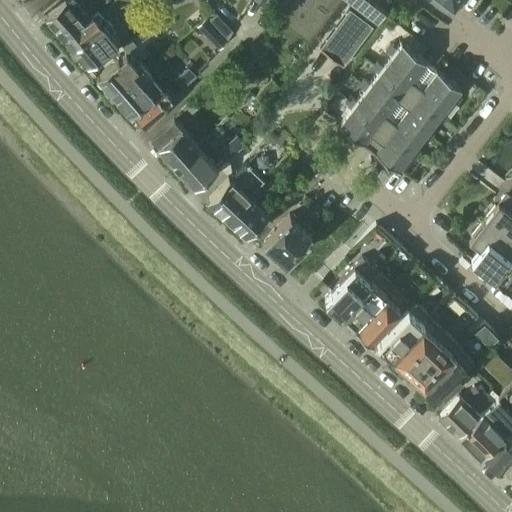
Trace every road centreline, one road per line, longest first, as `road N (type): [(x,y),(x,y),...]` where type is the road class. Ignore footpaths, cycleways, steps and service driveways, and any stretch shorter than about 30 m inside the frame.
road 1 (tertiary): [(506,511),(149,181),(0,13)]
road 2 (residential): [(511,85),(413,222)]
road 3 (residential): [(413,222),(511,320)]
